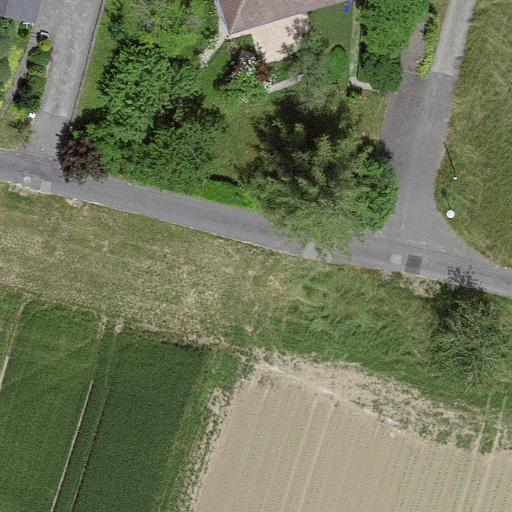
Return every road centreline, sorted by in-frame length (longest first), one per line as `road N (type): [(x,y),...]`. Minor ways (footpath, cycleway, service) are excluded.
road 1 (residential): [(0,160),(391,252)]
road 2 (residential): [(391,252),(456,0)]
road 3 (residential): [(391,252),(511,284)]
